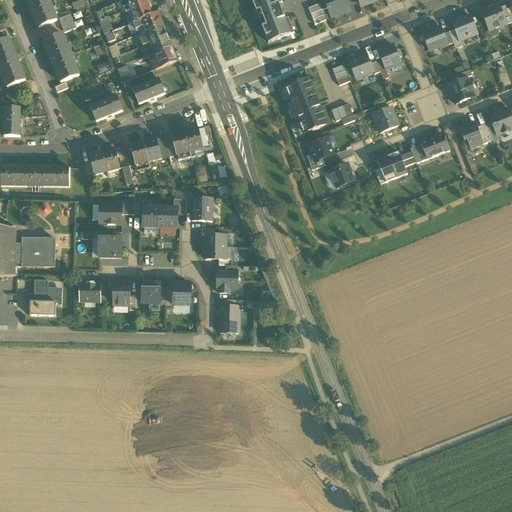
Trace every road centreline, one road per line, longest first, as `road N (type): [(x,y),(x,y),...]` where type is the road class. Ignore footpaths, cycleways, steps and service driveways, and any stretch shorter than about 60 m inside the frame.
road 1 (secondary): [(215,88),(384,511)]
road 2 (residential): [(0,333),(206,340),(209,298),(198,274)]
road 3 (residential): [(67,143),(215,88)]
road 4 (residential): [(253,73),(400,16)]
road 5 (residential): [(67,143),(10,0)]
road 6 (track): [(511,420),(369,476)]
